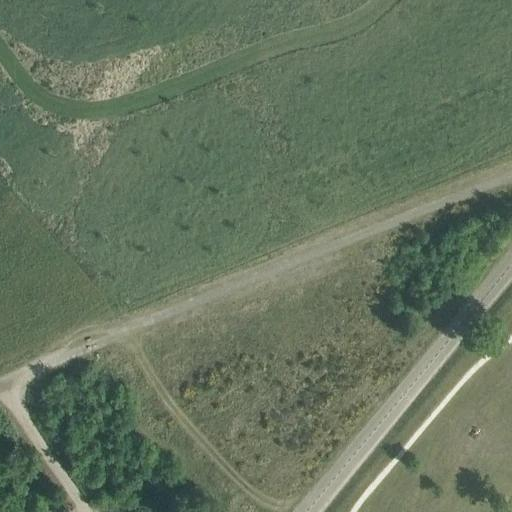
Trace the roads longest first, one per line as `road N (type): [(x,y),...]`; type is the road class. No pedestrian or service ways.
road 1 (unclassified): [(4,387),(511,179)]
road 2 (unclassified): [(313,511),(511,268)]
road 3 (unclassified): [(84,511),(4,387)]
